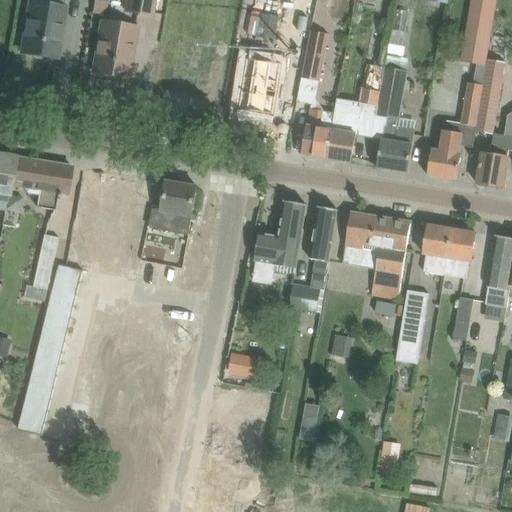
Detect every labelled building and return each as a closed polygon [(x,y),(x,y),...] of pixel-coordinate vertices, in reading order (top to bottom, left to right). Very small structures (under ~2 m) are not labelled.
[(46,58),(56,59),(65,0),(52,0),(52,6),(31,2),(22,53),(32,55),(34,59),(43,60),(46,58)] [(109,0),(96,0),(93,15),(106,18),(109,0)] [(127,0),(125,12),(151,16),(154,0),(127,0)] [(231,0),(206,0),(205,9),(229,13),(231,0)] [(472,0),(462,62),(486,66),(496,0),(472,0)] [(93,73),(127,79),(136,28),(102,22),(93,73)] [(302,78),(320,82),(329,35),(311,32),(302,78)] [(189,89),(189,87),(201,88),(209,39),(168,33),(164,59),(171,60),(167,85),(189,89)] [(386,57),(384,68),(398,70),(407,72),(409,61),(386,57)] [(239,110),(274,115),(282,64),(247,59),(239,110)] [(505,64),(491,62),(482,120),(496,123),(505,64)] [(363,114),(376,116),(384,68),(371,66),(363,114)] [(376,116),(388,118),(399,120),(399,119),(407,72),(398,70),(384,68),(376,116)] [(468,83),(462,125),(476,128),(483,85),(468,83)] [(335,114),(327,159),(351,164),(355,144),(356,136),(359,136),(363,114),(363,110),(336,106),(335,114)] [(303,156),(327,159),(335,114),(311,110),(303,156)] [(480,164),(477,184),(504,188),(507,168),(509,157),(507,157),(508,150),(511,150),(511,113),(507,117),(504,134),(495,133),(491,154),(482,153),(480,164)] [(399,120),(388,118),(387,126),(385,126),(383,140),(382,140),(378,168),(409,173),(413,145),(415,131),(399,128),(401,119),(399,119),(399,120)] [(431,156),(428,176),(457,181),(461,161),(462,154),(460,153),(463,135),(446,132),(443,151),(433,149),(431,156)] [(0,202),(6,204),(7,195),(9,186),(14,157),(0,155),(0,202)] [(7,195),(6,204),(7,204),(10,186),(25,189),(28,195),(39,197),(38,208),(55,211),(57,197),(67,197),(72,167),(14,157),(9,186),(7,195)] [(197,187),(167,182),(162,211),(153,209),(149,226),(177,231),(177,234),(189,236),(192,216),(193,217),(197,187)] [(273,240),(274,236),(260,234),(254,268),(276,272),(278,273),(280,274),(282,274),(285,275),(288,275),(290,275),(292,275),(295,275),(301,233),(302,233),(303,225),(307,205),(284,202),(280,227),(278,241),(273,240)] [(319,207),(315,227),(310,259),(315,260),(311,288),(293,285),(289,308),(317,312),(321,290),(324,290),(335,230),(338,210),(319,207)] [(352,213),(348,232),(344,261),(360,264),(364,245),(380,248),(372,295),(399,299),(411,223),(352,213)] [(436,274),(445,276),(448,259),(452,229),(429,225),(426,245),(424,255),(427,256),(424,272),(436,274)] [(448,259),(445,276),(465,279),(468,262),(471,263),(473,253),(476,233),(452,229),(448,259)] [(34,288),(47,290),(51,269),(58,238),(45,235),(34,288)] [(511,238),(496,236),(493,256),(488,287),(485,305),(507,308),(509,298),(511,277),(511,238)] [(59,265),(56,277),(80,283),(83,271),(59,265)] [(56,277),(53,288),(77,294),(80,283),(56,277)] [(53,288),(50,300),(74,306),(77,294),(53,288)] [(418,366),(430,297),(408,293),(396,362),(418,366)] [(453,340),(467,343),(474,300),(460,298),(453,340)] [(50,300),(48,312),(72,318),(74,306),(50,300)] [(48,312),(45,324),(69,330),(72,318),(48,312)] [(45,324),(42,336),(66,341),(69,330),(45,324)] [(42,336),(39,347),(63,353),(66,341),(42,336)] [(377,347),(385,358),(395,350),(387,340),(377,347)] [(39,347),(36,359),(60,365),(63,353),(39,347)] [(36,359),(33,371),(57,377),(60,365),(36,359)] [(462,370),(460,382),(472,384),(474,372),(462,370)] [(33,371),(30,383),(54,389),(57,377),(33,371)] [(30,383),(27,395),(51,400),(54,389),(30,383)] [(27,395),(24,406),(48,412),(51,400),(27,395)] [(24,406),(22,418),(46,424),(48,412),(24,406)] [(22,418),(19,430),(43,436),(46,424),(22,418)] [(395,476),(399,447),(383,444),(378,473),(395,476)] [(504,473),(458,464),(451,503),(497,511),(504,473)] [(410,492),(438,496),(439,488),(410,484),(410,492)]
